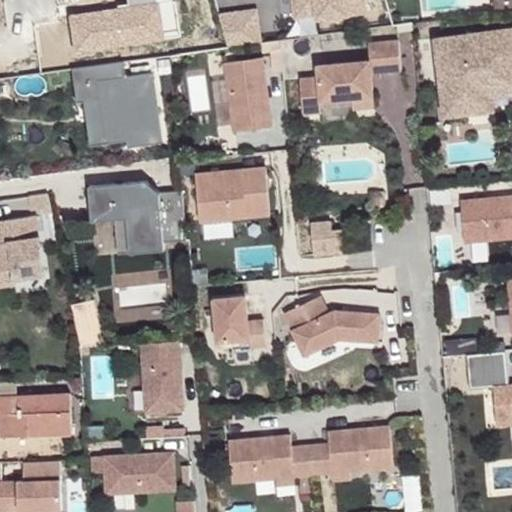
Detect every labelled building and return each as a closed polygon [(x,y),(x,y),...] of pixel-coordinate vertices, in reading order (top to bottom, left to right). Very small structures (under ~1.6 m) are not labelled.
[(366,0),(293,0),(296,17),(317,14),(318,18),(368,12),(366,0)] [(254,11),(239,12),(243,44),(259,42),(254,11)] [(239,12),(219,15),(228,47),(243,44),(239,12)] [(511,31),(486,35),(486,32),(435,38),(437,59),(445,58),(452,107),(484,103),(482,82),(511,78),(511,31)] [(371,105),(368,71),(399,68),(396,37),(366,40),(368,55),(316,60),(317,75),(298,76),(301,111),(319,110),(318,98),(349,95),(350,107),(371,105)] [(273,126),(263,57),(228,62),(238,131),(273,126)] [(445,58),(437,59),(444,116),(495,109),(493,97),(511,93),(511,78),(482,82),(484,103),(452,107),(445,58)] [(123,76),(121,61),(76,67),(78,83),(95,80),(104,143),(126,140),(127,146),(160,142),(151,72),(123,76)] [(104,143),(95,80),(78,83),(76,67),(71,67),(76,102),(83,101),(89,145),(104,143)] [(270,215),(266,167),(196,173),(200,221),(270,215)] [(89,186),(92,221),(128,218),(131,252),(165,249),(164,241),(187,240),(182,190),(160,192),(147,181),(89,186)] [(370,193),(371,205),(385,204),(385,192),(370,193)] [(511,194),(461,200),(465,242),(511,237),(511,194)] [(36,215),(0,220),(0,286),(15,284),(14,278),(45,274),(36,215)] [(128,218),(116,219),(119,253),(131,252),(128,218)] [(312,223),(314,255),(344,252),(342,230),(332,231),(331,221),(312,223)] [(246,296),(214,299),(219,349),(267,344),(264,320),(248,321),(246,296)] [(378,341),(380,314),(347,311),(347,315),(340,314),(340,311),(335,311),(329,313),(321,296),(285,313),(305,355),(340,339),(378,341)] [(184,410),(180,340),(142,342),(146,412),(184,410)] [(511,384),(509,385),(506,350),(467,354),(470,388),(497,386),(500,424),(511,423),(511,384)] [(0,396),(19,395),(18,381),(0,381),(0,396)] [(73,433),(71,393),(19,395),(0,396),(0,421),(1,435),(31,433),(31,435),(73,433)] [(394,467),(390,425),(355,429),(356,433),(348,433),(347,429),(329,431),(330,443),(311,444),(314,475),(332,473),(332,468),(349,466),(350,471),(394,467)] [(314,475),(311,444),(292,446),(291,434),(272,436),(273,440),(265,441),(264,437),(230,440),(233,482),(278,478),(277,473),(294,471),(295,476),(314,475)] [(177,488),(175,452),(92,456),(92,471),(105,470),(106,492),(177,488)] [(63,509),(61,459),(23,460),(23,481),(2,481),(3,511),(63,509)] [(350,479),(350,471),(349,466),(332,468),(332,473),(333,480),(350,479)] [(295,476),(294,471),(277,473),(278,478),(278,485),(295,484),(295,476)]
